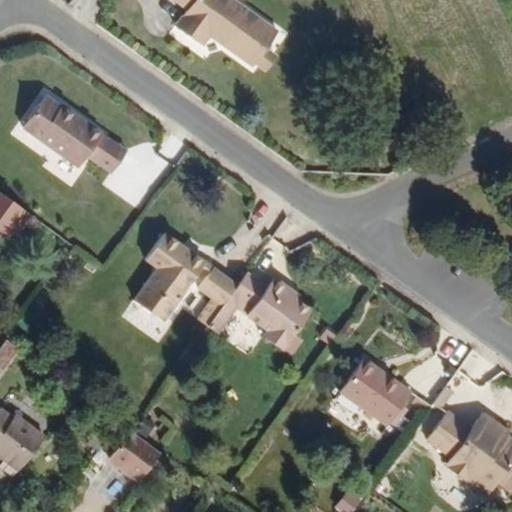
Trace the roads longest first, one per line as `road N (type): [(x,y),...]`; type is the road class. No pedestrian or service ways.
road 1 (residential): [(17,0),(340,223)]
road 2 (residential): [(340,223),(511,342)]
road 3 (residential): [(340,223),(511,142)]
